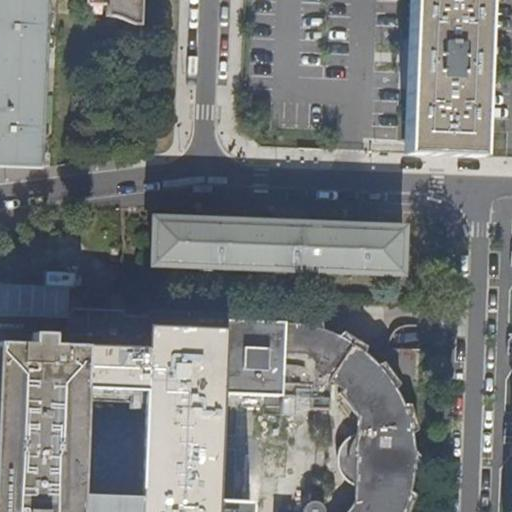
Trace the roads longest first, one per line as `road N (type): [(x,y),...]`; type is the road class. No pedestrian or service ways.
road 1 (residential): [(479,185),(465,511)]
road 2 (residential): [(197,177),(479,185)]
road 3 (residential): [(0,200),(197,177)]
road 4 (residential): [(198,0),(197,177)]
